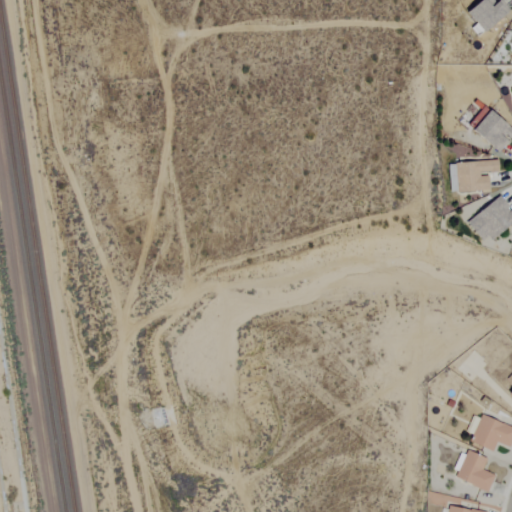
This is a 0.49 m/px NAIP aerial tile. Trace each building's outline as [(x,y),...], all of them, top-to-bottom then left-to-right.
[(477,0),(461,13),(478,34),(507,11),(498,0),(477,0)] [(507,140),(511,134),(484,111),(467,132),(493,154),(505,139),(507,140)] [(452,161),(453,191),(485,190),(485,173),(495,173),(494,160),(452,161)] [(488,240),(511,218),(511,215),(494,195),(462,223),(477,240),(483,235),(488,240)] [(511,401),(511,378),(501,388),(511,401)] [(507,448),(511,432),(511,428),(477,416),(467,444),(490,452),(493,443),(507,448)] [(492,475),(479,470),(484,459),(464,451),(452,479),(484,492),(492,475)]
